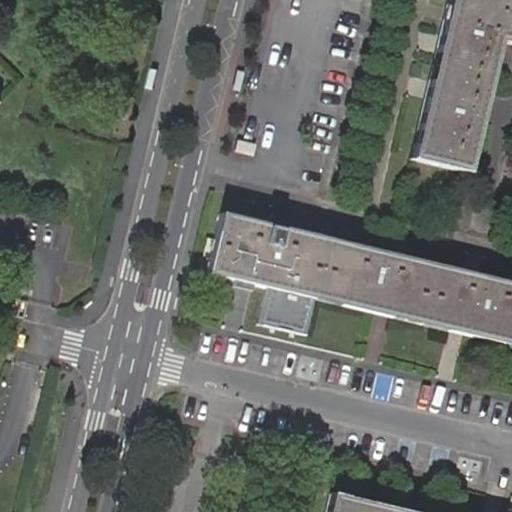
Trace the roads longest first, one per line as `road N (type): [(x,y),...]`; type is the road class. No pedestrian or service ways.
road 1 (residential): [(144,359),(489,438),(511,456)]
road 2 (residential): [(144,359),(230,0)]
road 3 (residential): [(199,0),(115,353)]
road 4 (residential): [(115,353),(78,511)]
road 5 (residential): [(108,511),(144,359)]
road 6 (residential): [(32,333),(0,455)]
